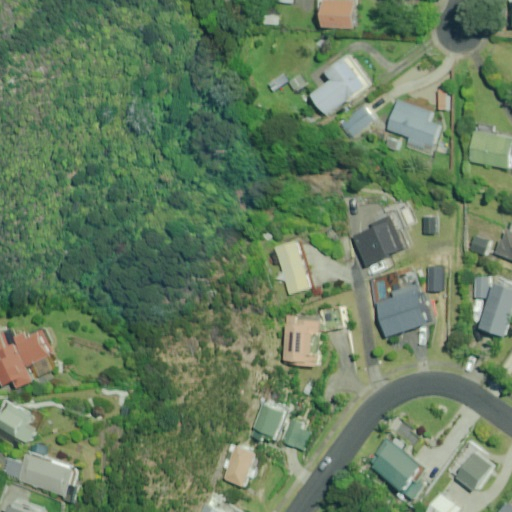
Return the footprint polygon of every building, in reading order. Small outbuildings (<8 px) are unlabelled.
[(359,29),(359,0),(351,0),(328,0),(328,28),(359,29)] [(375,85),(354,56),(332,72),(337,80),(315,96),(330,117),(375,85)] [(288,74),(275,82),(280,89),(293,81),(288,74)] [(387,105),(380,96),(344,124),(355,138),(378,121),(373,116),(387,105)] [(408,99),(400,102),(389,130),(436,148),(444,126),(432,122),(436,110),(408,99)] [(496,128),(480,124),(473,162),(511,169),(511,136),(495,134),(496,128)] [(401,142),(388,138),(386,146),(399,150),(401,142)] [(410,250),(396,213),(375,221),(378,229),(362,236),(370,257),(382,252),(385,259),(410,250)] [(440,217),(426,217),(426,234),(439,235),(440,217)] [(511,231),(510,231),(507,242),(503,240),(499,254),(511,257),(511,231)] [(493,242),(476,238),(472,253),(489,258),(493,242)] [(316,289),(304,242),(281,248),(293,295),(316,289)] [(493,278),(478,277),(477,298),(492,299),(493,278)] [(511,282),(501,279),(486,328),(511,336),(511,282)] [(423,284),(396,292),(397,297),(378,303),(389,338),(435,324),(423,284)] [(325,367),(328,317),(289,315),(286,364),(325,367)] [(21,338),(17,328),(0,336),(0,360),(12,384),(16,392),(61,369),(55,357),(58,356),(46,334),(36,339),(32,332),(21,338)] [(270,391),(266,402),(254,437),(268,441),(269,438),(309,452),(316,433),(305,429),(307,423),(292,418),(294,412),(279,407),(283,395),(270,391)] [(39,417),(13,403),(0,425),(33,444),(41,429),(34,425),(39,417)] [(429,465),(390,438),(371,465),(411,492),(429,465)] [(39,443),(36,452),(33,451),(28,464),(10,458),(5,474),(22,480),(78,500),(82,487),(75,485),(81,468),(50,457),(53,448),(39,443)] [(261,479),(272,449),(262,445),(259,453),(232,443),(219,478),(249,489),(254,477),(261,479)] [(499,467),(479,453),(462,477),(481,491),(499,467)] [(225,511),(219,508),(224,499),(215,494),(203,511),(225,511)] [(422,511),(424,511),(463,511),(465,509),(443,494),(435,506),(428,502),(422,511)] [(48,511),(50,509),(24,499),(18,511),(48,511)] [(511,511),(511,504),(510,503),(502,511),(511,511)]
